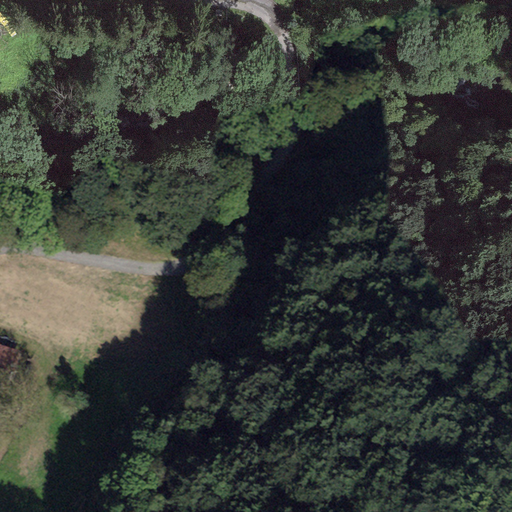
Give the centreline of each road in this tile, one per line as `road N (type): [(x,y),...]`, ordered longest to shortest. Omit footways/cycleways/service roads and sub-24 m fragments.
road 1 (track): [(248,205),(216,252),(175,268),(0,248)]
road 2 (track): [(288,46),(291,132),(248,205)]
